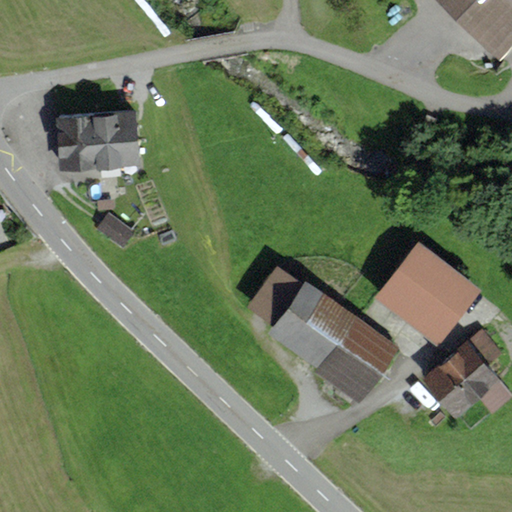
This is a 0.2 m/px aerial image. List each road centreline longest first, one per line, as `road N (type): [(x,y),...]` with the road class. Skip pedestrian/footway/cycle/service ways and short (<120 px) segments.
road 1 (residential): [(0,93),(195,51),(289,41),(511,119)]
road 2 (secondary): [(338,511),(85,265),(0,157)]
